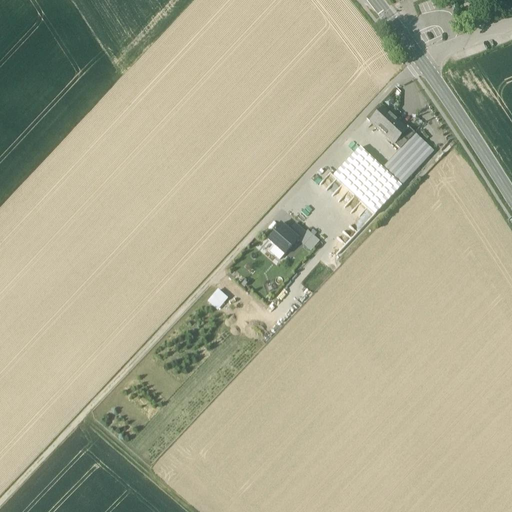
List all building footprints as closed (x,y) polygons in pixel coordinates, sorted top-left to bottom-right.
[(405,130),(383,110),(370,124),(376,130),(375,132),(378,135),(380,133),(400,151),(407,144),(399,137),(405,131),(405,130)] [(415,135),(407,128),(405,130),(405,131),(399,137),(407,144),(411,140),(415,135)] [(400,151),(386,166),(405,184),(430,158),(411,140),(407,144),(400,151)] [(386,166),(359,141),(329,172),(351,193),(378,218),(407,186),(386,166)] [(378,218),(351,193),(331,214),(358,239),(378,218)] [(288,233),(298,241),(304,233),(294,225),(288,233)] [(268,242),(286,256),(298,241),(288,233),(280,227),(268,242)] [(217,311),(227,299),(217,290),(207,302),(217,311)]
